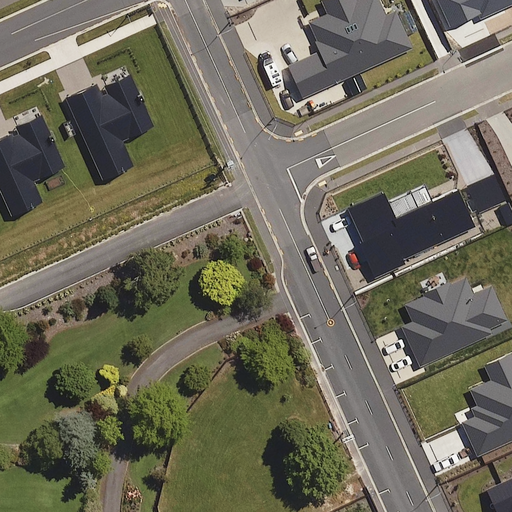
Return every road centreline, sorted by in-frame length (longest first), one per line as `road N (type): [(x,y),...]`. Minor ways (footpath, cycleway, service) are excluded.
road 1 (residential): [(416,511),(266,182)]
road 2 (residential): [(266,182),(0,303)]
road 3 (residential): [(265,178),(511,66)]
road 4 (residential): [(265,178),(185,0)]
